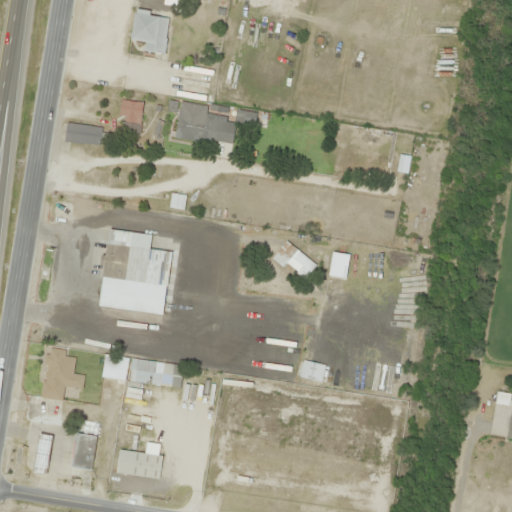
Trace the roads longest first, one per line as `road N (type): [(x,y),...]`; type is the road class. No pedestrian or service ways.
road 1 (secondary): [(0,406),(64,0)]
road 2 (motorway): [(0,251),(23,0)]
road 3 (motorway): [(0,133),(20,0)]
road 4 (residential): [(0,493),(122,511)]
